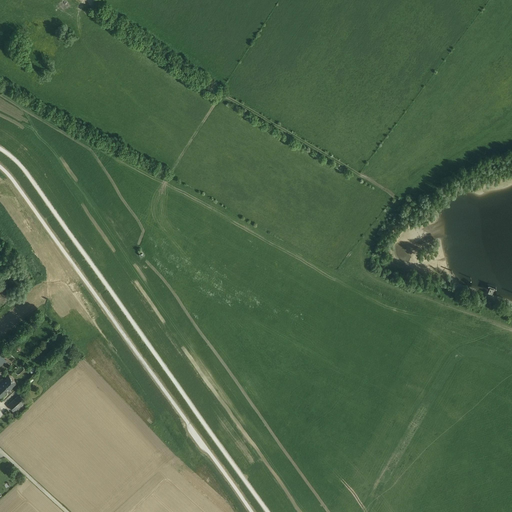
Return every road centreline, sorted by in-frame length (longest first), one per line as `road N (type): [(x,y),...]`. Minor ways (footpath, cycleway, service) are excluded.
road 1 (unknown): [(86,0),(394,195),(359,254),(364,275),(442,303),(353,511)]
road 2 (track): [(0,146),(269,511)]
road 3 (track): [(0,165),(252,511)]
